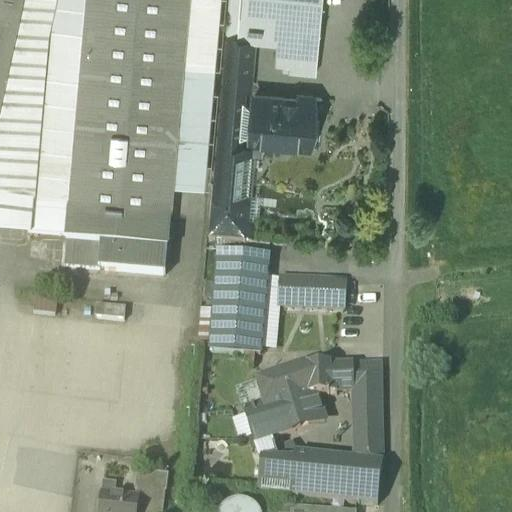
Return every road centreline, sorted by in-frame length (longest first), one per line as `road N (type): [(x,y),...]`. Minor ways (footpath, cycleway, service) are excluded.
road 1 (unclassified): [(399,0),(393,469)]
road 2 (unknown): [(0,178),(38,0)]
